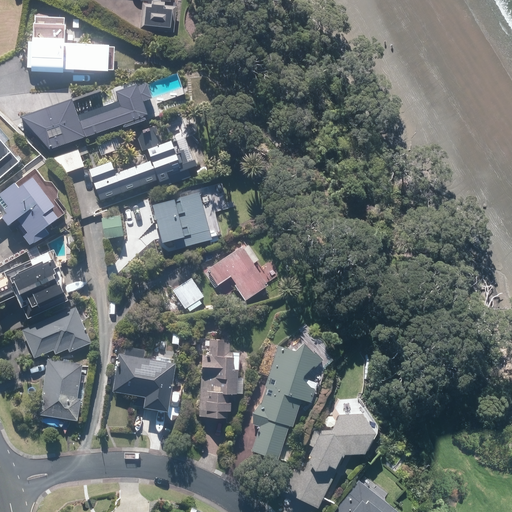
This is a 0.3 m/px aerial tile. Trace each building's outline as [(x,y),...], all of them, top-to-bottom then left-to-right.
[(168,7),(168,0),(138,0),(139,1),(145,2),(145,4),(141,4),(139,29),(172,33),(175,7),(168,7)] [(50,68),(50,69),(73,70),(74,68),(113,70),(114,47),(63,45),(65,18),(36,16),(35,42),(29,42),(27,68),(50,68)] [(130,91),(41,123),(50,148),(139,116),(130,91)] [(185,176),(182,168),(190,165),(189,161),(174,166),(165,142),(159,144),(153,125),(134,132),(141,151),(146,149),(150,161),(112,175),(107,162),(87,169),(97,197),(99,196),(100,198),(156,178),(157,181),(156,181),(158,188),(168,184),(168,182),(185,176)] [(0,174),(15,162),(1,144),(6,140),(0,132),(0,174)] [(115,138),(106,140),(108,147),(117,145),(115,138)] [(76,149),(54,157),(61,174),(82,167),(76,149)] [(18,224),(20,227),(18,228),(23,234),(21,236),(28,244),(43,231),(41,229),(55,217),(48,209),(52,206),(28,178),(16,189),(11,183),(0,192),(0,219),(10,231),(18,224)] [(198,194),(150,206),(159,243),(172,240),(174,248),(209,240),(198,194)] [(118,216),(100,219),(103,239),(121,237),(118,216)] [(234,282),(233,283),(243,298),(265,282),(250,261),(256,256),(246,242),(241,246),(239,244),(203,269),(214,284),(228,274),(234,282)] [(4,285),(0,286),(0,301),(12,296),(17,308),(19,306),(25,318),(65,300),(64,297),(67,296),(62,286),(63,280),(56,265),(52,267),(48,259),(39,263),(37,261),(30,265),(28,260),(1,272),(5,280),(4,285)] [(189,276),(172,288),(184,307),(185,306),(188,310),(200,302),(197,297),(202,294),(189,276)] [(74,307),(20,330),(32,358),(52,350),(53,354),(66,348),(68,352),(88,343),(74,307)] [(227,349),(227,336),(208,335),(206,352),(201,352),(197,413),(225,415),(225,406),(227,406),(228,397),(226,397),(226,390),(234,390),(234,388),(241,388),(241,375),(235,374),(237,350),(227,349)] [(251,448),(264,452),(262,460),(274,463),(285,423),(291,425),(299,396),(309,399),(314,381),(302,377),(300,374),(301,371),(313,362),(314,364),(320,358),(313,348),(310,351),(300,338),(292,348),(276,343),(264,384),(265,385),(260,403),(256,402),(251,422),(258,424),(251,448)] [(170,363),(140,358),(141,351),(124,348),(122,356),(117,355),(111,392),(134,396),(132,406),(139,407),(138,408),(147,410),(163,412),(170,363)] [(46,359),(38,414),(75,421),(79,399),(75,398),(80,365),(46,359)] [(306,442),(309,443),(305,450),(308,451),(305,456),(307,457),(293,484),(312,494),(323,490),(342,451),(362,450),(371,427),(360,411),(339,412),(330,427),(313,428),(306,442)] [(400,511),(358,479),(331,511),(400,511)]
